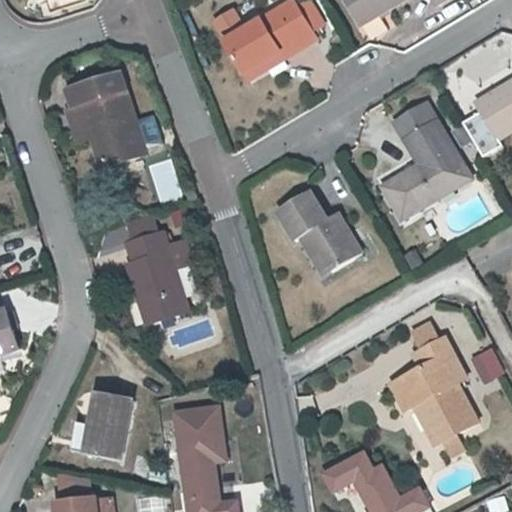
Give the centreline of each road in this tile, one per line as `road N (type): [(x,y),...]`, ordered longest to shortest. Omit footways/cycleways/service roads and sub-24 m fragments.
road 1 (residential): [(0,503),(73,335),(78,304),(6,61)]
road 2 (residential): [(213,177),(511,8)]
road 3 (residential): [(459,276),(273,377)]
road 4 (residential): [(213,177),(273,377)]
road 5 (residential): [(147,9),(213,177)]
road 6 (residential): [(6,61),(147,9)]
road 7 (residential): [(273,377),(297,511)]
